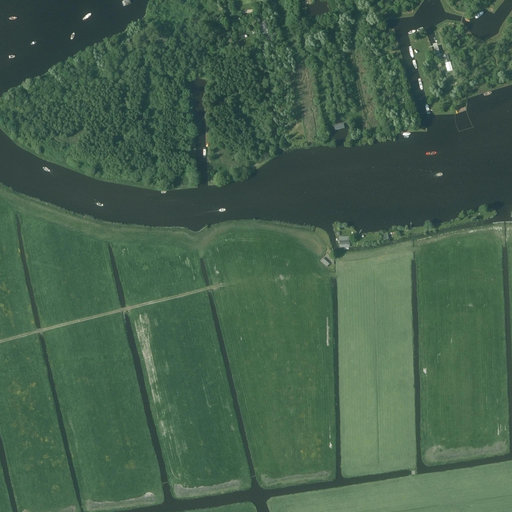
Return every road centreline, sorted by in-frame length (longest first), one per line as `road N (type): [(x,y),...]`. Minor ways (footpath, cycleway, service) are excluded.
road 1 (track): [(0,342),(216,285)]
road 2 (track): [(216,285),(335,274),(349,264)]
road 3 (track): [(511,509),(451,509),(422,493),(412,463)]
